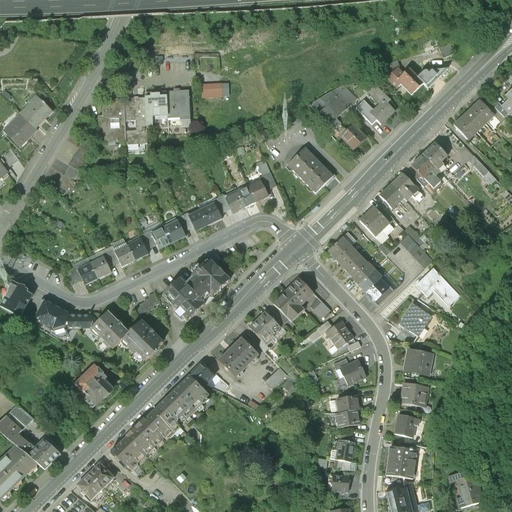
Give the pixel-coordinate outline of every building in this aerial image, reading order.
[(455,57),(450,45),(439,50),(444,61),(455,57)] [(376,78),(379,77),(384,83),(387,81),(398,71),(400,71),(397,63),(374,71),(376,78)] [(398,71),(387,81),(396,91),(401,87),(413,99),(424,89),(409,72),(403,77),(398,71)] [(372,119),(383,130),(397,117),(389,109),(392,106),(372,85),(364,92),(381,110),(372,119)] [(511,86),(504,95),(507,98),(499,105),(511,118),(511,86)] [(202,88),(202,101),(229,100),(229,91),(222,92),(222,87),(202,88)] [(357,104),(342,88),(307,111),(332,138),(342,129),(336,123),(357,104)] [(190,94),(167,95),(168,119),(168,122),(181,121),(181,124),(191,123),(190,94)] [(153,120),(168,119),(167,95),(145,96),(145,101),(147,132),(153,132),(153,120)] [(28,110),(20,117),(36,133),(53,116),(35,98),(26,107),(28,110)] [(145,101),(124,102),(126,124),(136,124),(137,134),(126,135),(127,146),(127,149),(148,148),(147,132),(145,101)] [(479,101),(471,109),(485,125),(494,117),(491,113),(479,101)] [(115,104),(103,105),(104,120),(99,120),(100,138),(105,137),(106,147),(127,146),(126,135),(126,124),(124,102),(115,103),(115,104)] [(471,109),(462,117),(476,133),(485,125),(471,109)] [(491,113),(494,117),(501,124),(505,119),(495,109),(491,113)] [(37,135),(36,133),(20,117),(3,134),(21,151),(37,135)] [(263,141),(270,152),(311,127),(304,117),(263,141)] [(468,141),(476,133),(462,117),(453,125),(468,141)] [(368,143),(355,129),(342,142),(355,156),(368,143)] [(53,192),(64,198),(95,147),(85,141),(68,167),(70,168),(64,178),(63,177),(53,192)] [(434,143),(421,155),(439,173),(444,168),(440,162),(446,156),(434,143)] [(304,150),(287,166),(315,195),(332,179),(304,150)] [(434,177),(439,173),(421,155),(409,166),(415,172),(422,179),(423,178),(427,183),(432,188),(438,182),(434,177)] [(490,184),(495,179),(472,155),(467,160),(490,184)] [(257,165),(263,178),(271,174),(265,161),(257,165)] [(422,188),(427,183),(423,178),(422,179),(415,172),(411,176),(422,188)] [(263,178),(261,179),(266,191),(276,187),(271,174),(263,178)] [(402,175),(391,186),(404,199),(407,203),(418,192),(402,175)] [(261,183),(249,189),(256,203),(268,197),(261,183)] [(392,210),(404,199),(391,186),(379,197),(392,210)] [(249,189),(238,194),(245,209),(256,203),(249,189)] [(233,214),(245,209),(238,194),(226,200),(231,210),(233,214)] [(219,215),(231,210),(226,200),(224,195),(212,201),(214,205),(219,215)] [(214,205),(201,211),(208,227),(221,220),(219,215),(214,205)] [(372,206),(364,213),(380,230),(388,223),(375,210),(372,206)] [(379,206),(375,210),(388,223),(389,225),(393,221),(379,206)] [(196,233),(208,227),(201,211),(188,218),(193,228),(196,233)] [(373,237),(380,230),(364,213),(357,220),(373,237)] [(183,233),(193,228),(188,218),(186,214),(176,219),(178,222),(183,233)] [(178,222),(165,228),(172,244),(185,237),(183,233),(178,222)] [(403,232),(407,236),(419,248),(424,243),(409,227),(403,232)] [(159,250),(172,244),(165,228),(152,235),(157,246),(159,250)] [(146,251),(157,246),(152,235),(150,231),(139,237),(141,240),(146,251)] [(407,236),(399,244),(424,270),(432,262),(419,248),(407,236)] [(327,253),(335,261),(350,247),(342,239),(327,253)] [(141,240),(128,246),(135,262),(148,255),(146,251),(141,240)] [(377,249),(385,257),(390,253),(381,245),(377,249)] [(122,268),(135,262),(128,246),(115,253),(120,264),(122,268)] [(357,255),(350,247),(335,261),(342,269),(357,255)] [(108,269),(120,264),(115,253),(114,250),(102,255),(103,258),(108,269)] [(342,269),(350,277),(365,263),(357,255),(342,269)] [(103,258),(90,264),(98,280),(110,273),(108,269),(103,258)] [(195,278),(190,283),(198,291),(205,284),(219,270),(211,262),(203,269),(201,267),(192,275),(195,278)] [(350,277),(357,285),(372,272),(365,263),(350,277)] [(85,286),(98,280),(90,264),(78,271),(83,281),(85,286)] [(72,286),(83,281),(78,271),(76,267),(66,273),(72,286)] [(432,269),(415,286),(426,298),(433,291),(448,308),(459,298),(432,269)] [(219,270),(205,284),(213,292),(215,294),(229,281),(219,270)] [(380,280),(372,272),(357,285),(365,293),(378,281),(380,280)] [(191,298),(198,291),(190,283),(186,287),(179,280),(163,295),(178,310),(191,298)] [(388,290),(378,281),(365,293),(374,303),(388,290)] [(298,282),(285,294),(299,309),(312,296),(298,282)] [(199,305),(213,292),(205,284),(198,291),(191,298),(199,305)] [(24,286),(11,306),(29,317),(42,297),(24,286)] [(135,310),(140,321),(146,318),(145,316),(151,313),(150,312),(155,309),(154,307),(159,305),(154,294),(149,297),(150,299),(144,301),(145,303),(140,306),(140,308),(135,310)] [(303,312),(299,309),(285,294),(273,306),(279,312),(289,322),(291,324),(303,312)] [(201,308),(199,305),(191,298),(178,310),(188,321),(201,308)] [(62,332),(66,326),(71,316),(74,311),(54,302),(44,323),(62,332)] [(313,312),(321,320),(330,312),(322,303),(313,312)] [(397,324),(417,337),(430,317),(410,304),(397,324)] [(279,312),(275,317),(284,326),(289,322),(279,312)] [(93,329),(91,331),(111,352),(122,342),(128,336),(107,315),(100,322),(93,329)] [(264,315),(256,323),(271,338),(278,330),(270,321),(264,315)] [(71,316),(66,326),(70,327),(70,329),(93,329),(100,322),(100,316),(71,316)] [(279,331),(284,326),(275,317),(270,321),(278,330),(279,331)] [(140,323),(128,336),(122,342),(129,349),(128,350),(128,353),(132,356),(134,354),(143,363),(146,360),(150,360),(156,353),(155,351),(162,345),(140,323)] [(263,345),(271,338),(256,323),(249,330),(263,345)] [(326,334),(333,330),(328,323),(317,331),(318,331),(322,337),(326,334)] [(333,330),(326,334),(338,351),(354,339),(342,323),(333,330)] [(313,344),(322,337),(318,331),(303,342),(306,346),(311,342),(313,344)] [(240,341),(218,363),(235,379),(257,357),(240,341)] [(360,349),(357,343),(348,348),(350,354),(360,349)] [(405,349),(400,371),(402,372),(418,375),(427,377),(432,355),(405,349)] [(335,373),(340,371),(348,366),(345,361),(333,367),(335,373)] [(348,366),(340,371),(348,388),(366,380),(357,362),(348,366)] [(84,399),(87,396),(98,407),(115,390),(105,380),(108,378),(95,365),(76,384),(77,385),(73,389),(73,394),(78,399),(84,399)] [(202,368),(190,379),(202,391),(213,380),(202,368)] [(265,383),(272,390),(286,377),(280,369),(265,383)] [(417,381),(418,375),(402,372),(401,378),(417,381)] [(190,379),(160,408),(176,424),(183,418),(187,422),(204,405),(203,404),(209,398),(202,391),(190,379)] [(290,381),(283,388),(290,395),(297,388),(290,381)] [(402,384),(398,404),(424,409),(428,389),(423,388),(402,384)] [(338,401),(340,415),(358,412),(361,412),(358,397),(338,401)] [(251,401),(248,406),(256,410),(259,406),(251,401)] [(0,434),(15,447),(22,453),(29,444),(17,435),(32,421),(15,407),(0,422),(0,434)] [(179,427),(176,424),(160,408),(155,413),(146,422),(144,420),(142,423),(136,429),(156,450),(179,427)] [(360,426),(358,412),(340,415),(337,415),(340,430),(360,426)] [(397,417),(392,436),(411,440),(414,428),(417,429),(419,422),(397,417)] [(134,472),(156,450),(136,429),(130,435),(127,437),(130,439),(119,449),(113,455),(120,461),(126,468),(128,466),(134,472)] [(341,438),(340,443),(352,445),(353,437),(341,438)] [(34,449),(29,444),(22,453),(37,465),(44,471),(59,455),(42,440),(34,449)] [(340,443),(336,462),(352,464),(355,446),(352,445),(340,443)] [(15,447),(0,461),(0,479),(11,491),(37,465),(22,453),(15,447)] [(388,449),(385,478),(412,481),(415,452),(388,449)] [(244,462),(249,467),(260,456),(255,451),(244,462)] [(100,464),(89,475),(102,490),(114,479),(100,464)] [(91,501),(102,490),(89,475),(77,486),(91,501)] [(463,475),(446,480),(448,486),(455,484),(460,501),(457,502),(459,511),(482,504),(476,484),(472,485),(471,478),(464,480),(463,475)] [(333,478),(332,493),(347,494),(348,479),(333,478)] [(0,501),(11,491),(0,479),(0,501)] [(384,494),(387,511),(416,511),(410,488),(384,494)] [(122,503),(127,497),(123,493),(118,500),(122,503)]
